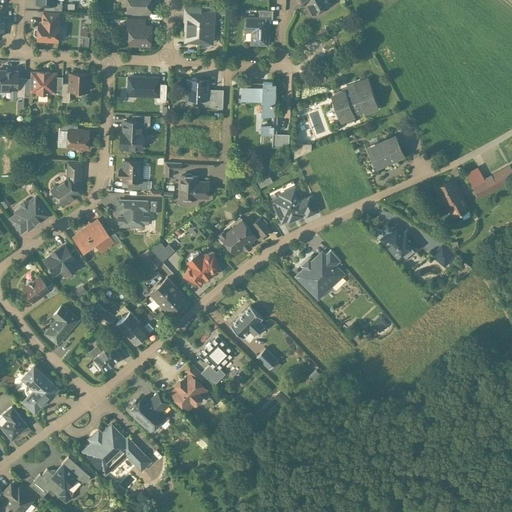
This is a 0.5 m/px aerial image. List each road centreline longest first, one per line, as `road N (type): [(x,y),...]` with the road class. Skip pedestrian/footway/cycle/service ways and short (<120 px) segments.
road 1 (residential): [(463,161),(262,256),(95,397)]
road 2 (residential): [(0,269),(98,189),(110,60)]
road 3 (residential): [(95,397),(44,355),(0,298)]
